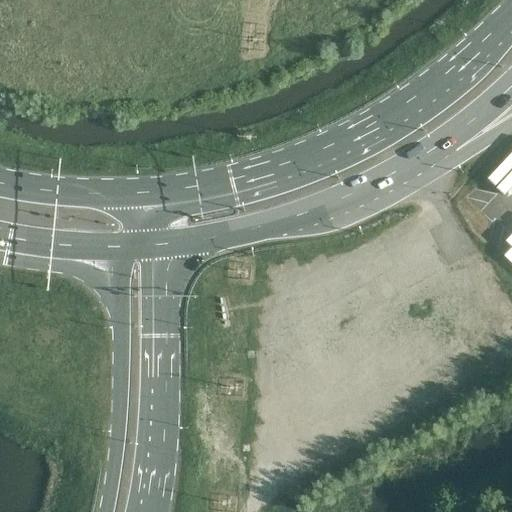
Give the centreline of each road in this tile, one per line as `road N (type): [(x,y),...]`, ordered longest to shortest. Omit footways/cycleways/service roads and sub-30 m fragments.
road 1 (primary): [(511,11),(441,78),(369,126),(233,177),(139,192)]
road 2 (primary): [(164,244),(252,229),(330,203),(448,138)]
road 3 (primary): [(158,511),(164,244)]
road 4 (primary): [(121,247),(123,352),(109,511)]
road 5 (primary): [(139,192),(0,181)]
road 6 (primary): [(0,235),(121,247)]
